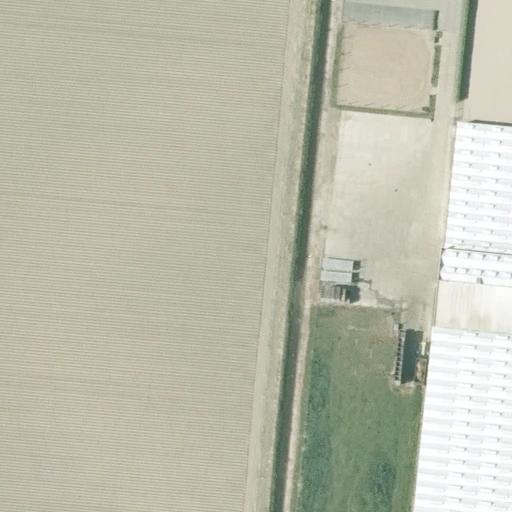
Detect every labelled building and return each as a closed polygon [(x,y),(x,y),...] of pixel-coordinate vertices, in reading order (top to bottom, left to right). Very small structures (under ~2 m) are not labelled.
[(511,133),(456,128),(443,256),(439,255),(432,335),(511,342),(511,133)] [(329,176),(359,177),(360,156),(329,155),(329,176)] [(318,198),(375,200),(376,185),(319,183),(318,198)] [(309,253),(307,294),(379,297),(381,255),(309,253)] [(413,511),(511,511),(511,342),(432,335),(413,511)]
